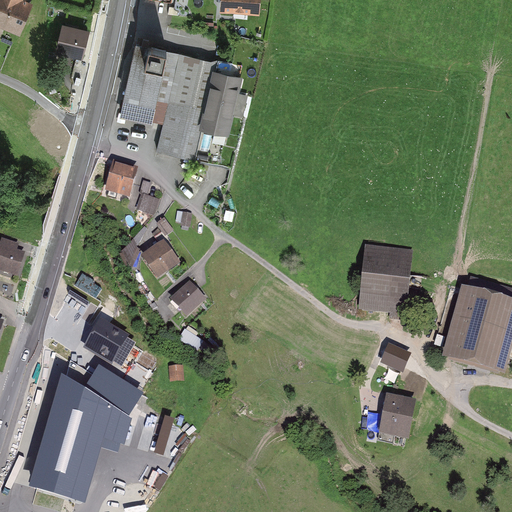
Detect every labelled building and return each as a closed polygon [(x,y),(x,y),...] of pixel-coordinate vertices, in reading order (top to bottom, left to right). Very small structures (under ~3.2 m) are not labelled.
[(27,0),(0,0),(0,24),(18,32),(30,5),(26,4),(27,0)] [(258,0),(223,0),(222,11),(258,14),(258,0)] [(87,34),(63,28),(58,52),(81,57),(87,34)] [(164,53),(137,47),(121,116),(149,122),(164,53)] [(215,64),(182,57),(162,150),(194,157),(200,130),(226,136),(231,116),(241,118),(245,97),(235,95),(239,79),(213,74),(215,64)] [(134,172),(114,167),(107,193),(128,198),(134,172)] [(151,186),(143,183),(139,195),(141,196),(136,211),(154,217),(159,201),(147,197),(151,186)] [(193,215),(183,214),(180,227),(190,229),(193,215)] [(173,231),(164,220),(156,227),(165,238),(173,231)] [(2,244),(0,250),(0,272),(18,278),(25,256),(16,254),(18,248),(2,244)] [(177,265),(163,247),(144,262),(158,280),(177,265)] [(411,255),(366,249),(358,311),(404,316),(411,255)] [(203,301),(190,288),(174,304),(187,317),(203,301)] [(511,338),(511,309),(464,297),(447,362),(502,376),(511,338)] [(142,351),(100,327),(87,350),(128,374),(142,351)] [(198,353),(205,341),(186,331),(180,343),(198,353)] [(408,357),(385,350),(380,367),(403,374),(408,357)] [(182,381),(181,370),(170,371),(171,381),(182,381)] [(131,421),(62,378),(28,491),(84,507),(104,441),(123,447),(131,421)] [(413,406),(388,402),(382,436),(407,441),(413,406)]
